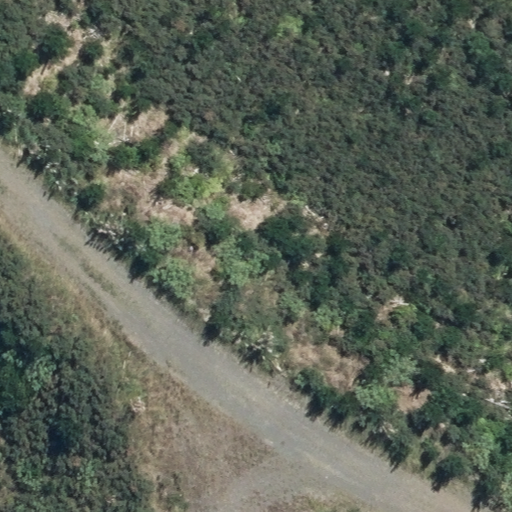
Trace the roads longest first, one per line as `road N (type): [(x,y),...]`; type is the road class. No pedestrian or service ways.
road 1 (track): [(0,146),(86,225),(329,408),(511,487)]
road 2 (track): [(233,511),(236,338)]
